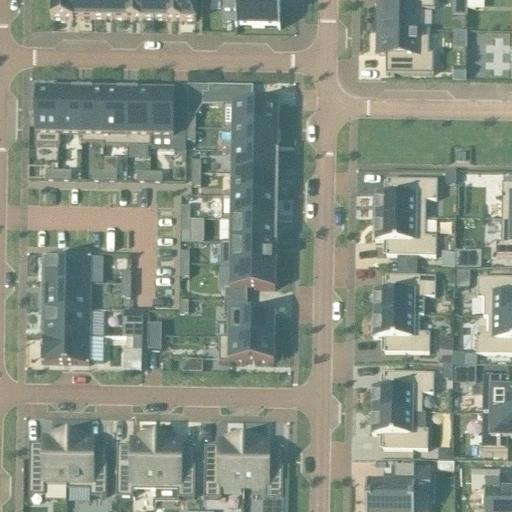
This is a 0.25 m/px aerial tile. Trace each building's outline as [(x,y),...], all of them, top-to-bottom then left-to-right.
[(51,0),(51,22),(73,22),(73,21),(72,21),(72,0),(51,0)] [(72,0),(72,21),(73,21),(93,22),(93,0),(72,0)] [(93,0),(93,21),(113,22),(113,0),(93,0)] [(113,0),(113,22),(134,22),(133,0),(113,0)] [(133,0),(134,22),(154,23),(154,0),(133,0)] [(154,0),(154,23),(174,23),(174,0),(154,0)] [(174,0),(174,23),(196,23),(196,0),(174,0)] [(224,0),(225,12),(236,12),(236,31),(237,31),(237,29),(279,30),(279,32),(280,32),(280,1),(279,1),(279,3),(253,2),(253,0),(224,0)] [(380,9),(379,33),(420,34),(420,33),(420,12),(435,12),(434,0),(386,0),(387,9),(380,9)] [(454,0),(454,19),(467,19),(467,0),(454,0)] [(379,33),(379,57),(386,57),(386,77),(434,78),(434,56),(429,56),(430,33),(420,33),(420,34),(379,33)] [(454,70),(454,82),(465,82),(465,70),(454,70)] [(202,109),(223,109),(223,108),(253,108),(253,89),(208,88),(208,96),(202,96),(202,109)] [(36,93),(35,148),(60,148),(60,139),(59,139),(60,93),(36,93)] [(60,93),(59,139),(60,139),(71,139),(81,139),(82,139),(83,93),(60,93)] [(81,139),(81,146),(92,147),(103,147),(105,147),(106,94),(83,93),(82,139),(81,139)] [(103,147),(103,149),(127,150),(128,94),(106,94),(105,147),(103,147)] [(128,94),(127,150),(151,150),(151,140),(150,140),(151,95),(128,94)] [(151,95),(150,140),(151,140),(151,150),(151,152),(186,153),(186,144),(186,120),(175,120),(175,95),(151,95)] [(223,108),(223,133),(232,133),(232,132),(278,133),(278,109),(253,108),(223,108)] [(186,118),(186,131),(196,131),(196,118),(186,118)] [(186,131),(186,144),(195,144),(196,131),(186,131)] [(232,133),(232,155),(278,155),(278,144),(280,144),(280,135),(278,135),(278,133),(232,132),(232,133)] [(466,151),(454,151),(454,160),(466,160),(466,151)] [(232,155),(232,177),(277,178),(278,155),(232,155)] [(192,164),(192,177),(201,177),(201,164),(192,164)] [(46,174),(46,183),(58,183),(58,174),(46,174)] [(58,174),(58,183),(71,183),(71,174),(58,174)] [(91,174),(91,184),(104,184),(104,175),(91,174)] [(446,174),(446,187),(456,187),(456,174),(446,174)] [(104,175),(104,184),(117,184),(117,175),(104,175)] [(137,175),(137,184),(150,185),(150,176),(137,175)] [(150,176),(150,185),(162,185),(162,176),(150,176)] [(192,177),(192,190),(201,190),(201,177),(192,177)] [(231,199),(231,200),(277,201),(277,178),(232,177),(231,199)] [(376,198),(376,221),(425,222),(426,204),(437,204),(437,184),(388,183),(388,198),(376,198)] [(511,186),(502,187),(502,224),(511,223),(511,186)] [(222,199),(221,224),(231,224),(231,223),(276,224),(277,201),(231,200),(231,199),(222,199)] [(181,209),(181,222),(190,222),(190,209),(181,209)] [(376,221),(375,245),(387,245),(386,260),(398,260),(418,261),(436,261),(436,241),(425,240),(425,222),(376,221)] [(181,222),(181,235),(190,235),(190,222),(181,222)] [(231,245),(231,246),(276,247),(276,224),(231,223),(231,224),(231,245)] [(497,246),(496,261),(511,260),(511,223),(502,224),(501,246),(497,246)] [(221,245),(221,269),(230,270),(230,269),(276,269),(276,247),(231,246),(231,245),(221,245)] [(456,253),(456,269),(464,269),(464,253),(456,253)] [(180,255),(180,268),(189,268),(189,255),(180,255)] [(43,259),(43,286),(91,287),(91,260),(43,259)] [(398,260),(398,270),(418,271),(418,261),(398,260)] [(180,268),(180,280),(189,281),(189,268),(180,268)] [(230,281),(230,292),(247,293),(275,293),(276,269),(230,269),(230,270),(230,281)] [(398,270),(397,280),(417,281),(418,271),(398,270)] [(457,273),(456,290),(469,290),(470,273),(457,273)] [(122,275),(122,288),(131,288),(131,275),(122,275)] [(375,294),(374,318),(419,319),(419,320),(424,320),(424,301),(435,301),(435,281),(417,281),(397,280),(386,280),(386,295),(375,294)] [(511,282),(478,282),(478,302),(484,302),(484,321),(488,321),(488,320),(511,320),(511,282)] [(43,286),(42,313),(90,314),(91,287),(43,286)] [(122,288),(121,300),(131,301),(131,288),(122,288)] [(247,305),(247,293),(230,292),(225,292),(225,305),(247,305)] [(179,315),(179,317),(189,317),(189,304),(179,304),(179,315)] [(225,305),(224,318),(229,318),(229,329),(229,340),(229,341),(274,342),(275,318),(247,318),(247,305),(225,305)] [(42,313),(42,339),(90,340),(104,340),(105,315),(90,315),(90,314),(42,313)] [(374,318),(374,342),(385,342),(385,357),(429,358),(430,337),(419,337),(419,320),(419,319),(374,318)] [(477,338),(477,358),(511,359),(511,320),(488,320),(488,321),(488,330),(488,338),(477,338)] [(133,328),(133,341),(142,341),(143,328),(133,328)] [(148,328),(148,353),(161,353),(161,328),(148,328)] [(42,339),(41,367),(89,367),(89,365),(104,365),(104,341),(90,340),(42,339)] [(219,340),(219,365),(274,366),(274,342),(229,341),(229,340),(219,340)] [(133,341),(133,353),(142,354),(142,341),(133,341)] [(439,341),(439,369),(443,369),(453,369),(453,356),(453,341),(439,341)] [(453,356),(453,369),(463,369),(463,356),(453,356)] [(443,369),(443,382),(453,382),(453,369),(443,369)] [(373,391),(372,415),(412,416),(412,417),(422,417),(422,398),(433,398),(434,378),(384,377),(384,391),(373,391)] [(483,380),(482,417),(511,417),(511,393),(509,393),(509,380),(483,380)] [(372,415),(372,439),(383,439),(383,453),(428,454),(428,434),(412,434),(412,417),(412,416),(372,415)] [(511,417),(482,417),(482,454),(508,454),(508,442),(511,441),(511,417)] [(29,446),(29,498),(45,499),(46,487),(67,487),(68,487),(69,439),(51,439),(51,441),(45,441),(45,447),(29,446)] [(67,487),(67,492),(90,492),(90,499),(107,500),(108,448),(92,448),(92,442),(86,442),(86,439),(69,439),(68,487),(67,487)] [(117,448),(116,500),(133,500),(133,493),(155,493),(156,441),(139,440),(139,443),(132,443),(132,448),(117,448)] [(156,441),(155,493),(178,494),(178,501),(194,501),(195,449),(180,449),(180,443),(173,443),(173,441),(156,441)] [(205,450),(204,501),(221,502),(221,490),(243,490),(244,442),(227,442),(227,444),(220,444),(220,450),(205,450)] [(244,442),(243,490),(265,490),(265,502),(282,503),(283,451),(268,451),(268,445),(261,445),(261,442),(244,442)] [(438,465),(438,474),(453,475),(453,466),(438,465)] [(367,487),(366,511),(414,511),(415,491),(431,491),(431,472),(392,472),(392,488),(367,487)] [(472,474),(472,494),(485,494),(484,511),(511,511),(511,493),(500,493),(500,475),(472,474)]
